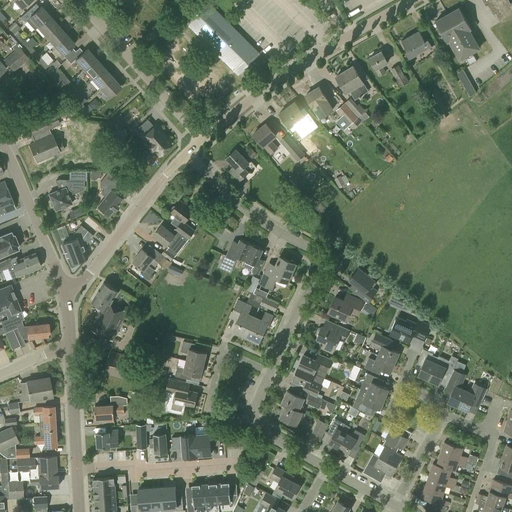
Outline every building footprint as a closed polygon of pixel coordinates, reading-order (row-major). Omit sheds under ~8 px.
[(13,0),(21,8),(30,0),(13,0)] [(483,0),(486,5),(488,4),(493,13),(496,12),(501,22),(511,15),(511,2),(511,3),(509,0),(483,0)] [(254,49),(208,3),(208,2),(208,1),(186,24),(187,23),(234,70),(233,71),(256,49),(255,48),(254,49)] [(37,26),(49,16),(41,6),(29,17),(26,20),(35,29),(37,26)] [(471,28),(459,7),(436,21),(447,42),(450,40),(452,45),(460,59),(480,48),(472,34),(468,36),(465,32),(471,28)] [(46,36),(58,25),(49,16),(37,26),(46,36)] [(54,45),(66,34),(58,25),(46,36),(54,45)] [(16,29),(12,32),(20,42),(24,38),(17,30),(16,29)] [(425,40),(419,30),(402,40),(407,51),(405,52),(409,59),(432,46),(428,39),(425,40)] [(66,34),(54,45),(62,54),(74,44),(66,34)] [(24,38),(20,42),(29,51),(32,48),(32,47),(36,43),(33,40),(31,41),(27,36),(24,38)] [(18,48),(16,46),(14,48),(15,50),(4,59),(13,71),(29,59),(19,47),(18,48)] [(37,60),(40,57),(32,48),(29,51),(37,60)] [(83,69),(95,58),(87,49),(75,59),(83,69)] [(385,72),(382,66),(388,62),(382,51),(369,58),(375,69),(376,69),(379,76),(385,72)] [(49,74),(57,67),(52,61),(47,65),(40,57),(37,60),(49,74)] [(91,78),(104,67),(95,58),(83,69),(91,78)] [(400,87),(408,82),(399,65),(391,69),(400,87)] [(363,94),(358,85),(363,82),(353,66),(336,76),(346,92),(350,90),(355,99),(363,94)] [(62,88),(65,85),(57,76),(61,72),(57,67),(49,74),(62,88)] [(100,87),(112,77),(104,67),(91,78),(100,87)] [(465,73),(464,73),(462,70),(463,69),(457,73),(470,96),(476,92),(475,93),(473,89),(474,89),(474,88),(473,89),(471,85),(472,85),(471,85),(469,81),(470,81),(469,81),(466,78),(468,77),(467,77),(466,77),(464,74),(465,73)] [(112,77),(100,87),(108,97),(120,86),(112,77)] [(70,97),(73,94),(65,85),(62,88),(70,97)] [(319,87),(306,95),(313,107),(320,117),(333,109),(327,99),(319,87)] [(449,114),(436,90),(426,96),(439,119),(449,114)] [(78,107),(82,103),(73,94),(70,97),(78,107)] [(345,102),(358,117),(365,110),(359,103),(357,105),(351,97),(345,102)] [(307,114),(305,115),(295,101),(279,113),(289,127),(290,126),(293,129),(297,126),(300,131),(313,121),(307,114)] [(357,118),(358,117),(345,102),(336,111),(331,116),(338,123),(343,118),(349,125),(352,123),(355,127),(361,122),(357,118)] [(82,103),(78,107),(81,110),(85,114),(92,108),(88,104),(85,107),(82,103)] [(27,138),(59,124),(55,113),(22,127),(27,138)] [(147,119),(140,124),(147,132),(142,137),(148,143),(146,145),(151,150),(153,149),(159,155),(166,149),(165,149),(170,144),(161,133),(162,132),(155,125),(154,126),(147,119)] [(277,148),(271,140),(276,135),(266,123),(253,134),(263,146),(264,145),(271,154),(277,148)] [(125,128),(122,128),(123,129),(111,130),(113,145),(127,143),(125,128)] [(55,144),(51,135),(29,144),(37,161),(64,149),(61,141),(55,144)] [(308,155),(315,149),(304,136),(297,143),(308,155)] [(297,161),(305,154),(294,142),(287,148),(297,161)] [(244,177),(248,173),(243,168),(249,163),(236,149),(227,158),(244,177)] [(339,187),(345,184),(340,176),(335,179),(339,187)] [(59,189),(49,193),(55,210),(60,208),(60,210),(68,207),(67,205),(71,203),(68,195),(72,193),(71,190),(77,188),(78,191),(84,189),(84,180),(74,180),(59,179),(56,181),(59,189)] [(0,214),(15,209),(4,181),(0,182),(0,214)] [(114,210),(118,206),(117,205),(122,199),(116,194),(121,189),(113,182),(100,182),(100,186),(104,189),(101,193),(105,196),(97,206),(100,209),(99,210),(104,215),(105,213),(108,215),(113,209),(114,210)] [(180,200),(176,206),(173,205),(170,209),(171,212),(171,213),(175,216),(171,222),(177,227),(175,229),(188,239),(195,230),(185,222),(190,215),(196,220),(201,214),(195,209),(194,210),(193,207),(190,205),(188,206),(180,200)] [(80,216),(86,214),(83,206),(77,208),(80,216)] [(202,226),(210,231),(217,222),(209,217),(202,226)] [(172,232),(162,224),(153,235),(169,247),(173,241),(178,245),(182,239),(173,232),(172,232)] [(87,242),(93,235),(81,225),(73,234),(75,238),(61,243),(69,264),(87,257),(82,244),(85,243),(87,241),(87,242)] [(0,255),(18,248),(11,231),(0,235),(0,255)] [(245,259),(252,244),(240,239),(239,242),(233,240),(226,255),(223,254),(220,261),(233,267),(236,260),(237,260),(239,256),(245,259)] [(245,259),(242,266),(252,270),(252,271),(259,274),(265,260),(259,257),(263,249),(252,244),(245,259)] [(149,245),(145,251),(145,250),(142,248),(133,261),(145,270),(145,269),(151,274),(155,270),(149,265),(151,262),(155,265),(163,256),(149,245)] [(166,247),(161,253),(171,261),(175,254),(166,247)] [(10,258),(0,262),(0,270),(7,268),(11,278),(17,276),(40,267),(35,253),(18,260),(17,257),(11,259),(10,258)] [(166,269),(171,262),(164,256),(159,263),(166,269)] [(288,282),(296,264),(280,256),(276,265),(269,262),(259,283),(273,289),(278,277),(288,282)] [(378,291),(373,287),(376,283),(359,268),(349,280),(353,282),(349,287),(368,302),(378,291)] [(253,292),(260,278),(253,275),(247,289),(253,292)] [(113,341),(128,312),(111,303),(118,291),(104,282),(92,301),(102,307),(90,330),(113,341)] [(0,314),(6,312),(8,318),(13,316),(11,313),(20,310),(10,284),(0,288),(0,314)] [(364,300),(347,293),(343,300),(335,296),(328,311),(346,319),(349,312),(358,316),(364,300)] [(263,297),(256,294),(253,300),(260,303),(263,297)] [(392,295),(389,302),(395,305),(398,298),(392,295)] [(263,297),(260,303),(261,303),(260,304),(275,311),(278,303),(263,296),(263,297)] [(245,336),(254,316),(248,313),(252,305),(238,299),(232,312),(239,315),(232,331),(245,336)] [(371,317),(377,309),(369,302),(362,310),(371,317)] [(254,316),(245,336),(258,342),(262,332),(265,334),(273,315),(265,311),(262,319),(254,316)] [(16,325),(13,316),(8,318),(1,321),(3,326),(5,331),(12,328),(17,326),(16,325)] [(407,322),(397,318),(390,333),(409,341),(413,333),(425,338),(431,326),(417,320),(415,324),(407,320),(407,322)] [(349,329),(326,319),(323,327),(322,326),(321,328),(320,327),(318,328),(316,331),(317,333),(319,334),(317,338),(325,341),(322,347),(332,352),(338,338),(344,341),(349,329)] [(22,323),(16,325),(17,326),(12,328),(20,348),(21,347),(17,338),(21,336),(22,338),(23,338),(28,338),(28,333),(34,332),(34,337),(49,335),(48,323),(24,326),(22,323)] [(378,354),(395,362),(399,352),(391,348),(395,341),(376,332),(370,345),(380,349),(378,354)] [(362,345),(366,337),(357,333),(353,341),(362,345)] [(186,360),(204,364),(207,352),(194,349),(196,344),(183,341),(181,351),(188,353),(186,360)] [(428,379),(439,355),(438,355),(438,357),(433,355),(433,353),(423,348),(418,360),(423,362),(418,374),(428,379)] [(135,382),(140,363),(141,361),(109,353),(104,370),(106,371),(105,374),(135,382)] [(298,366),(325,378),(331,365),(333,360),(318,353),(315,359),(304,354),(298,366)] [(390,372),(395,362),(378,354),(376,360),(369,357),(365,367),(379,374),(382,369),(390,372)] [(439,355),(428,379),(438,384),(443,373),(449,375),(454,362),(456,363),(458,358),(451,355),(449,360),(439,355)] [(201,376),(204,364),(186,360),(185,367),(177,365),(175,376),(187,379),(189,373),(201,376)] [(317,396),(325,378),(298,366),(293,378),(305,383),(302,390),(310,393),(317,396)] [(457,406),(465,389),(460,387),(466,374),(453,368),(446,386),(453,389),(447,402),(449,402),(449,404),(455,407),(457,406)] [(367,392),(384,399),(388,389),(380,385),(382,379),(367,373),(364,381),(363,381),(360,387),(368,390),(367,392)] [(19,393),(18,393),(19,397),(20,401),(20,402),(31,400),(31,401),(39,400),(38,398),(52,396),(51,387),(49,377),(39,379),(26,381),(20,383),(19,383),(21,393),(19,393)] [(181,414),(183,403),(194,406),(195,400),(197,392),(188,390),(189,386),(178,384),(179,382),(169,380),(166,391),(170,392),(166,410),(181,414)] [(465,389),(457,406),(468,411),(473,398),(481,402),(487,389),(474,383),(470,392),(465,389)] [(283,400),(282,403),(299,410),(303,400),(304,398),(298,395),(288,390),(283,400)] [(380,409),(384,399),(367,392),(365,397),(358,394),(353,406),(368,412),(371,405),(380,409)] [(324,399),(317,396),(310,393),(305,403),(319,409),(320,407),(324,409),(328,402),(323,400),(324,399)] [(114,420),(114,414),(124,413),(124,405),(133,404),(133,399),(119,395),(110,396),(111,404),(95,405),(96,418),(103,418),(103,421),(114,420)] [(285,405),(280,417),(296,424),(302,412),(299,410),(282,403),(285,405)] [(39,422),(54,421),(53,406),(43,406),(43,407),(34,407),(34,415),(39,415),(39,422)] [(5,425),(16,424),(15,417),(5,419),(5,425)] [(346,432),(347,433),(350,426),(335,418),(329,429),(334,432),(328,444),(329,444),(328,446),(328,448),(334,451),(336,450),(337,448),(338,449),(346,432)] [(322,437),(328,423),(318,419),(312,432),(322,437)] [(376,431),(381,422),(377,420),(373,429),(376,431)] [(54,421),(39,422),(40,436),(34,436),(34,444),(45,444),(45,446),(56,445),(54,421)] [(403,449),(409,438),(411,433),(392,422),(389,427),(391,428),(385,439),(403,449)] [(146,424),(136,425),(137,448),(147,448),(146,424)] [(209,430),(196,431),(197,452),(211,451),(210,442),(221,441),(220,424),(209,425),(209,430)] [(0,449),(15,442),(18,441),(11,426),(0,431),(0,449)] [(97,447),(110,446),(119,446),(118,429),(108,430),(108,432),(96,433),(97,447)] [(346,432),(338,449),(347,454),(354,443),(359,446),(365,434),(355,429),(352,435),(347,433),(346,432)] [(196,431),(172,433),(172,445),(182,444),(183,453),(197,452),(196,431)] [(153,435),(154,435),(154,438),(149,438),(150,445),(154,445),(155,453),(154,453),(155,453),(167,453),(167,452),(166,434),(166,433),(153,434),(153,435)] [(16,457),(15,449),(15,442),(0,449),(0,452),(6,458),(16,457)] [(440,453),(467,462),(468,457),(461,455),(463,448),(444,442),(440,453)] [(511,446),(507,445),(503,456),(511,458),(511,446)] [(379,456),(397,466),(403,455),(385,446),(379,456)] [(16,458),(29,458),(28,449),(15,449),(16,457),(16,458)] [(465,467),(467,462),(440,453),(437,464),(436,465),(451,470),(455,471),(457,464),(465,467)] [(467,467),(474,469),(478,456),(471,453),(467,467)] [(29,458),(16,458),(17,470),(30,470),(31,485),(39,484),(39,487),(58,486),(57,474),(56,475),(55,456),(34,457),(29,458)] [(391,476),(397,466),(379,456),(373,466),(371,465),(368,471),(382,478),(385,473),(391,476)] [(511,477),(511,458),(503,456),(500,467),(507,469),(505,475),(511,477)] [(436,465),(437,464),(433,463),(429,475),(455,484),(457,479),(449,476),(451,470),(436,465)] [(299,485),(292,481),(295,475),(276,465),(269,477),(279,483),(275,490),(282,494),(283,492),(292,497),(293,496),(295,497),(301,486),(299,485)] [(7,482),(8,482),(8,472),(1,472),(1,487),(0,487),(0,511),(3,511),(2,495),(8,495),(7,482)] [(252,473),(248,481),(256,485),(260,478),(252,473)] [(453,488),(455,484),(429,475),(425,486),(444,492),(446,486),(453,488)] [(115,491),(114,477),(93,478),(94,493),(115,491)] [(506,496),(511,498),(511,492),(510,492),(511,485),(493,479),(489,491),(506,496)] [(463,480),(461,492),(468,493),(470,481),(463,480)] [(7,482),(8,495),(9,495),(9,498),(23,497),(22,481),(8,482),(7,482)] [(229,483),(216,484),(218,505),(233,504),(236,497),(236,495),(230,495),(229,483)] [(250,495),(255,487),(249,483),(244,492),(250,495)] [(206,506),(204,484),(192,485),(193,499),(187,499),(187,511),(193,511),(194,511),(193,507),(206,506)] [(206,511),(211,511),(210,505),(218,505),(216,484),(204,484),(206,506),(206,511)] [(174,486),(162,487),(164,508),(164,511),(182,510),(182,502),(176,503),(174,486)] [(441,499),(444,492),(425,486),(421,498),(429,501),(447,507),(449,502),(441,499)] [(162,487),(150,488),(152,509),(164,508),(162,487)] [(140,505),(132,506),(132,511),(152,511),(152,509),(150,488),(138,489),(140,505)] [(115,491),(94,493),(95,507),(116,506),(115,491)] [(503,506),(506,496),(489,491),(486,501),(503,506)] [(284,511),(285,510),(277,506),(280,499),(266,492),(260,503),(261,504),(256,511),(284,511)] [(62,511),(62,510),(46,511),(46,507),(46,496),(33,497),(33,502),(34,507),(36,511),(62,511)] [(346,511),(350,507),(338,501),(332,511),(346,511)] [(485,511),(500,511),(503,506),(486,501),(483,511),(485,511)]
